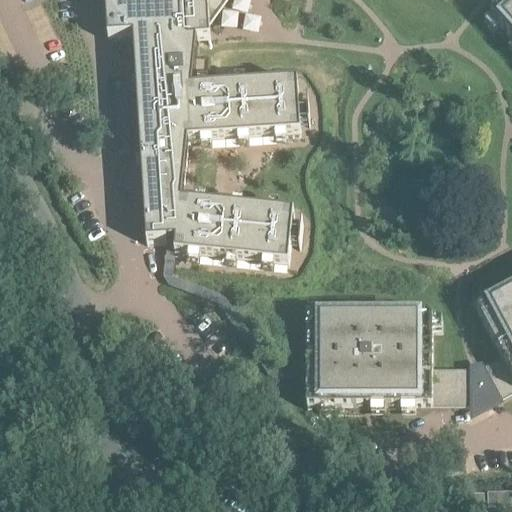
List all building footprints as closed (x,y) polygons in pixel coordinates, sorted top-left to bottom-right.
[(105,0),(109,43),(134,42),(141,157),(142,170),(147,248),(168,247),(176,246),(175,259),(176,259),(190,260),(200,261),(228,264),(237,265),(265,268),(274,269),(289,270),(291,251),(300,252),(299,253),(301,253),(303,228),(302,228),(302,229),(294,228),(294,218),(279,216),(270,215),(242,213),(233,212),(205,209),(196,208),(183,206),(189,147),(202,146),(212,145),(239,143),(249,143),(276,141),(286,141),(301,140),(301,129),(309,129),(309,130),(310,130),(309,105),(307,105),(307,106),(299,106),(298,87),(283,88),(273,89),(245,90),(236,91),(209,93),(199,93),(192,94),(197,46),(198,46),(211,46),(210,31),(215,24),(231,0),(105,0)] [(511,0),(456,0),(459,1),(461,1),(461,0),(511,0),(492,19),(501,30),(511,41),(511,0)] [(40,97),(28,97),(29,109),(40,109),(40,97)] [(114,97),(118,156),(131,155),(127,97),(114,97)] [(308,413),(321,413),(336,413),(372,413),(386,413),(402,413),(416,413),(433,413),(470,413),(473,413),(473,397),(484,397),(488,413),(502,406),(511,400),(511,297),(510,298),(490,309),(478,316),(502,362),(484,372),(470,374),(433,375),(433,336),(442,336),(442,322),(433,322),(396,322),(382,322),(362,322),(348,322),(322,322),(308,322),(308,374),(308,383),(308,413)] [(511,496),(488,497),(489,511),(511,511),(511,496)] [(484,510),(484,498),(463,498),(463,510),(484,510)]
